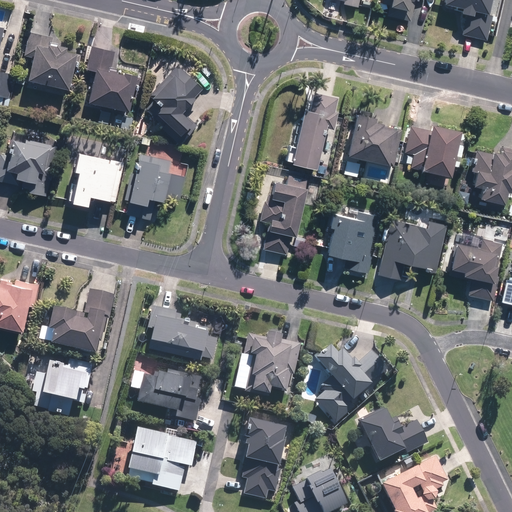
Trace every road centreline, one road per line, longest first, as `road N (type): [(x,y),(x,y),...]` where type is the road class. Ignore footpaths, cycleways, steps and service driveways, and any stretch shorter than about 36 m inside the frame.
road 1 (residential): [(203,272),(387,315),(430,348)]
road 2 (residential): [(203,272),(253,62)]
road 3 (residential): [(0,226),(203,272)]
road 4 (residential): [(511,90),(324,48)]
road 5 (residential): [(509,511),(430,348)]
